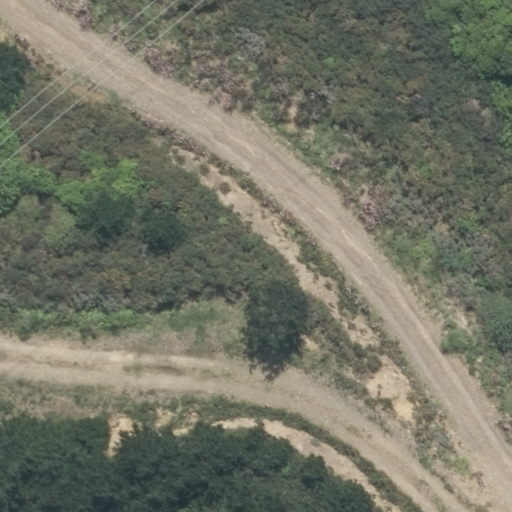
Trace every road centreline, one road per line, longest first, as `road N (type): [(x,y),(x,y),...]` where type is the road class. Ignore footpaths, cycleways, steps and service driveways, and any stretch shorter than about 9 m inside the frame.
road 1 (track): [(8,0),(22,18),(312,224),(511,510)]
road 2 (track): [(0,355),(217,373),(297,393),(360,429),(452,511)]
